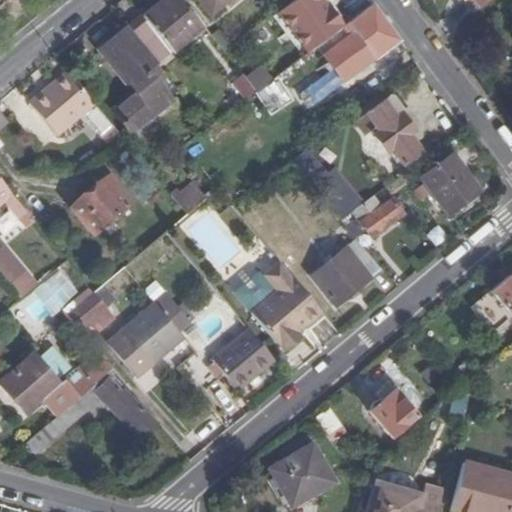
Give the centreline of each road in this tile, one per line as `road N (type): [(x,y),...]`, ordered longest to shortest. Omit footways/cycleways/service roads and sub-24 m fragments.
road 1 (residential): [(170,511),(511,216)]
road 2 (tertiary): [(394,0),(511,156)]
